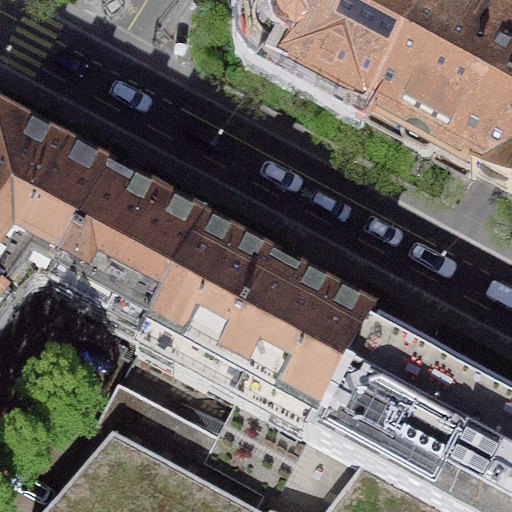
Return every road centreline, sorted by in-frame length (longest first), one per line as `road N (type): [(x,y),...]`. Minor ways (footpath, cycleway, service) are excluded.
road 1 (tertiary): [(111,87),(511,301)]
road 2 (tertiary): [(0,28),(111,87)]
